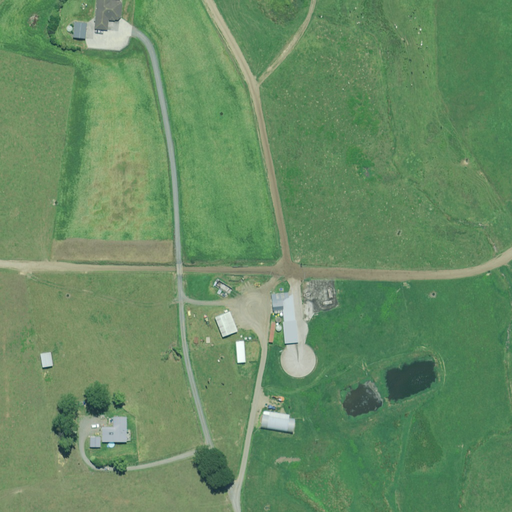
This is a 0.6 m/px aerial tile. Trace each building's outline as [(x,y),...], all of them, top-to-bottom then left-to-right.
[(107,30),(108,20),(115,21),(115,20),(118,20),(120,18),(122,4),(119,0),(113,0),(97,0),(95,29),(107,30)] [(86,23),(74,22),(73,38),(85,39),(86,23)] [(295,321),(293,296),(288,297),(288,293),(271,294),(273,314),(283,313),(284,322),(282,322),(284,344),(298,343),(296,320),(295,321)] [(237,332),(230,312),(215,318),(223,337),(237,332)] [(245,362),(243,341),(236,342),(237,363),(245,362)] [(52,366),(50,353),(40,354),(42,368),(52,366)] [(289,416),(263,411),(260,427),(292,433),(294,420),(288,419),(289,416)] [(126,431),(126,418),(112,417),(112,428),(102,428),(102,442),(130,442),(130,431),(126,431)] [(100,437),(90,437),(90,447),(100,448),(100,437)]
